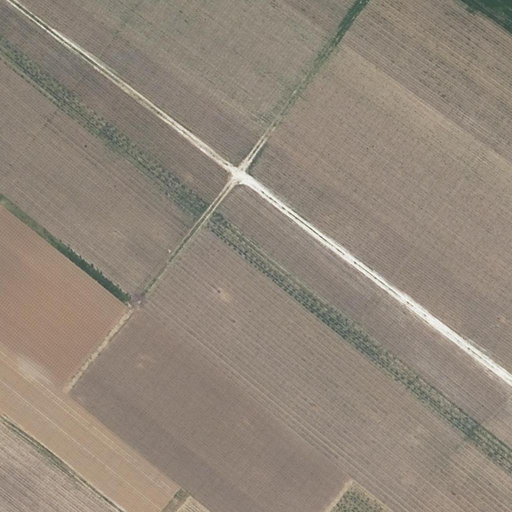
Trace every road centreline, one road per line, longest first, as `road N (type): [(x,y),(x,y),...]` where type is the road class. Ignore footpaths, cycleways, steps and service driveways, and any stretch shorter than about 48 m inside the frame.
road 1 (track): [(14,0),(511,379)]
road 2 (track): [(237,175),(66,389)]
